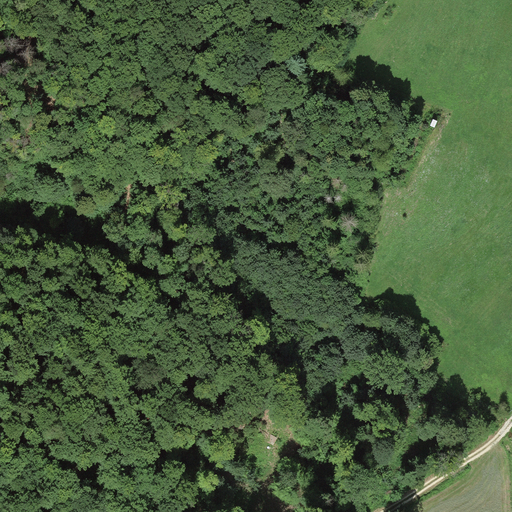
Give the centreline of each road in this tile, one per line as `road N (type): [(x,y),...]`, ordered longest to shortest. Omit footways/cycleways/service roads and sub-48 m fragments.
road 1 (track): [(187,511),(185,420),(129,305),(115,228),(135,164),(147,77),(125,0)]
road 2 (track): [(356,0),(323,62),(350,153),(384,191)]
road 3 (track): [(511,420),(488,445),(382,511)]
